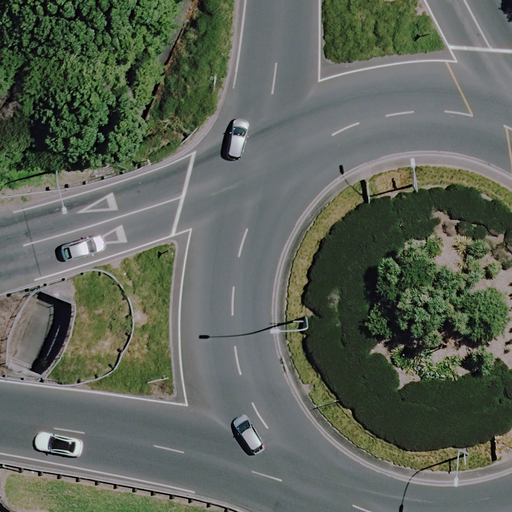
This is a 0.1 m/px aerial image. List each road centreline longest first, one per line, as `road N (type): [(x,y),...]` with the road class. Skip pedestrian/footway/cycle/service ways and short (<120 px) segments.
road 1 (primary): [(298,479),(0,410)]
road 2 (primary): [(298,479),(252,410),(233,350),(238,247),(257,194)]
road 3 (primary): [(0,250),(182,199),(257,194)]
road 4 (primary): [(272,169),(328,134),(398,111),(453,110),(511,130)]
road 5 (secondary): [(272,169),(279,0)]
